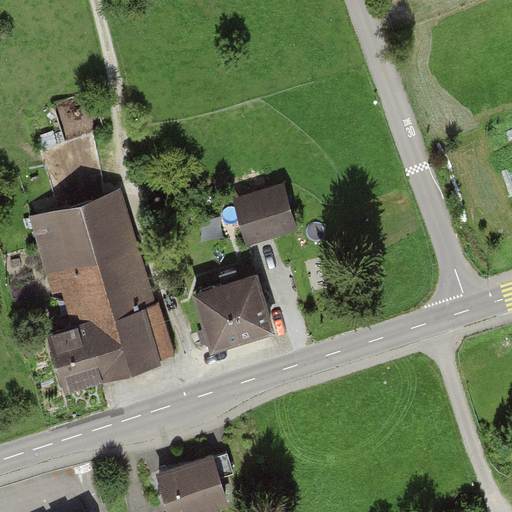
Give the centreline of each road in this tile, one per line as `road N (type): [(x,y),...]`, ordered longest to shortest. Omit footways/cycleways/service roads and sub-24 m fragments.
road 1 (tertiary): [(470,310),(0,461)]
road 2 (track): [(200,397),(132,181),(90,0)]
road 3 (residential): [(470,310),(360,0)]
road 4 (track): [(492,511),(435,322)]
